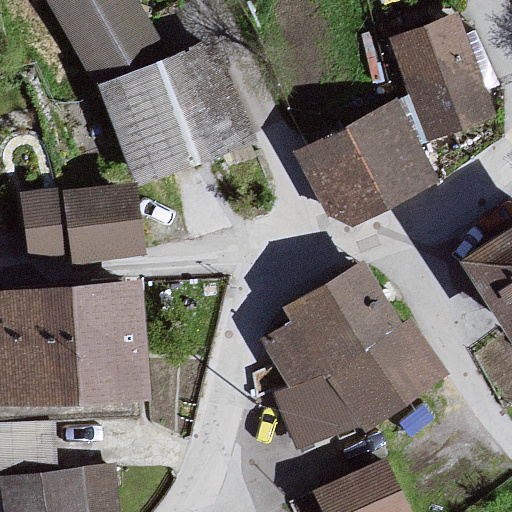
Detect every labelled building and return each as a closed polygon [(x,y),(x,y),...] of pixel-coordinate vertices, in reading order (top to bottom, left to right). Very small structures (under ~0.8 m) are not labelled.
[(164,53),(136,0),(38,0),(90,94),(164,53)] [(458,17),(391,41),(425,137),(492,114),(458,17)] [(232,156),(187,53),(90,94),(135,198),(232,156)] [(397,112),(296,161),(333,236),(434,186),(397,112)] [(129,186),(20,194),(23,246),(132,239),(129,186)] [(511,339),(511,221),(453,258),(506,343),(511,339)] [(397,316),(358,257),(283,306),(301,335),(262,361),(278,386),(270,398),(285,453),(358,434),(448,375),(406,310),(397,316)] [(138,287),(0,293),(0,407),(144,401),(138,287)] [(406,511),(381,460),(305,498),(312,511),(406,511)] [(109,511),(106,471),(0,478),(0,511),(109,511)]
